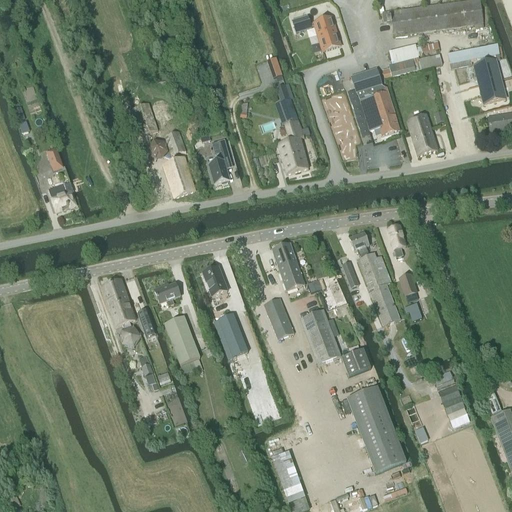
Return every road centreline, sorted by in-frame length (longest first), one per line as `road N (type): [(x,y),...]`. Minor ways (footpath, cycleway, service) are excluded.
road 1 (tertiary): [(0,292),(357,220),(511,200)]
road 2 (unclassified): [(0,245),(511,152)]
